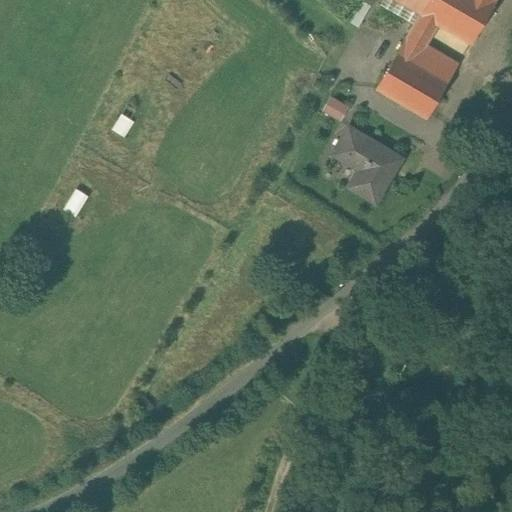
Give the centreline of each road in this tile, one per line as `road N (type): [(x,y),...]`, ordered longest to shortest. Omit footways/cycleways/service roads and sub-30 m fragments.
road 1 (unclassified): [(328,308),(202,409),(36,511)]
road 2 (unclassified): [(328,308),(409,241),(511,137)]
road 3 (track): [(328,308),(339,333),(272,511)]
